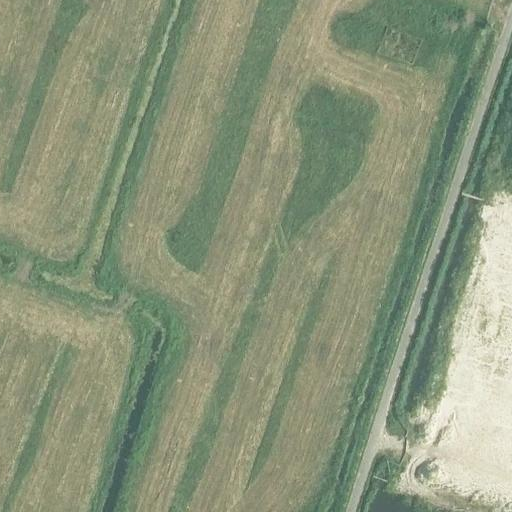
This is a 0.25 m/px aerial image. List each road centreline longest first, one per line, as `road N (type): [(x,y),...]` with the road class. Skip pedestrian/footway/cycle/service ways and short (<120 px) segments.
road 1 (unclassified): [(353,511),(511,29)]
road 2 (track): [(293,420),(436,460),(452,475),(461,511)]
